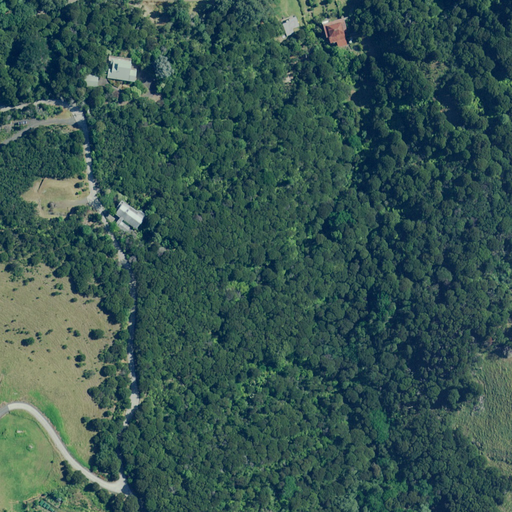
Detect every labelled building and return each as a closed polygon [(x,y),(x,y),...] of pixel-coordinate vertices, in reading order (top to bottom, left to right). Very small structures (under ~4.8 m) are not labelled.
[(300,26),(296,16),(282,21),(287,36),(295,33),(293,28),(300,26)] [(348,36),(344,16),(322,21),(328,44),(337,42),(338,47),(347,45),(345,37),(348,36)] [(132,59),(110,56),(107,78),(135,81),(137,70),(131,69),(132,59)] [(99,75),(89,74),(88,87),(97,88),(99,75)] [(137,229),(144,219),(146,215),(138,210),(138,211),(121,200),(115,210),(118,212),(116,214),(137,229)] [(130,227),(121,221),(118,226),(127,232),(130,227)]
